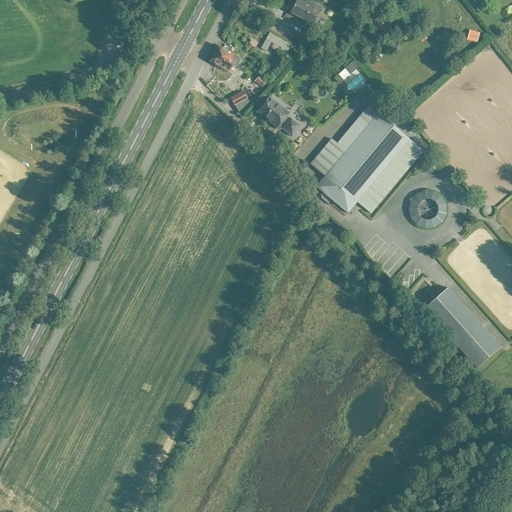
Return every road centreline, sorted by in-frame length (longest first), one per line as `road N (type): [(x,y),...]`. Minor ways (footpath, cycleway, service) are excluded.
road 1 (unclassified): [(0,448),(199,61)]
road 2 (primary): [(0,401),(180,50)]
road 3 (unclassified): [(0,357),(161,41)]
road 4 (unclassified): [(114,50),(76,80),(0,97)]
